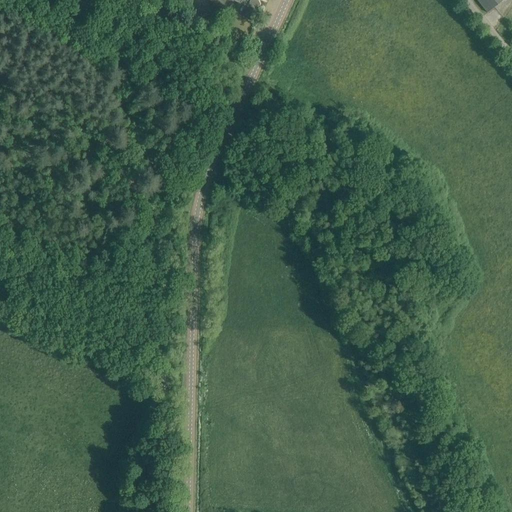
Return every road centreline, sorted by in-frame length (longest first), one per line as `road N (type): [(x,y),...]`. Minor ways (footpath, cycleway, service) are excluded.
road 1 (unclassified): [(189,511),(199,201),(288,0)]
road 2 (track): [(140,0),(253,73)]
